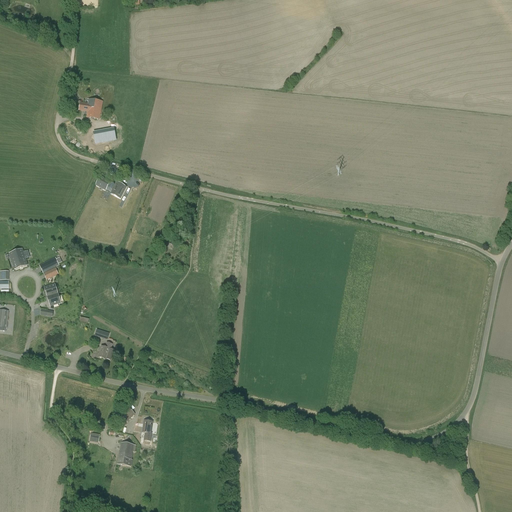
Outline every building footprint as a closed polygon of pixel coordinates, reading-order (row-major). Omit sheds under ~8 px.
[(87,112),(86,118),(100,120),(103,102),(89,100),(88,104),(80,103),(79,111),(87,112)] [(95,134),(96,145),(117,142),(115,131),(95,134)] [(106,191),(108,186),(110,183),(110,182),(106,180),(106,181),(103,179),(104,178),(100,177),(95,185),(106,191)] [(115,185),(110,183),(108,186),(113,189),(110,194),(120,199),(126,188),(116,182),(115,185)] [(22,249),(16,252),(21,268),(28,266),(22,249)] [(21,268),(16,252),(9,254),(14,270),(21,268)] [(59,266),(55,259),(39,266),(43,274),(59,266)] [(47,297),(58,294),(55,284),(44,288),(47,297)] [(61,303),(58,294),(47,297),(50,307),(61,303)] [(0,310),(0,327),(7,328),(8,311),(0,310)] [(105,333),(97,331),(95,336),(104,339),(105,333)] [(106,360),(106,359),(111,361),(114,350),(111,349),(112,344),(107,343),(105,348),(101,347),(98,357),(106,360)] [(126,423),(135,414),(127,406),(118,416),(126,423)] [(151,433),(153,422),(144,421),(142,433),(145,433),(144,440),(150,441),(152,433),(151,433)] [(100,435),(91,433),(89,442),(98,443),(100,435)] [(131,460),(134,445),(121,443),(117,464),(131,467),(132,461),(131,460)]
